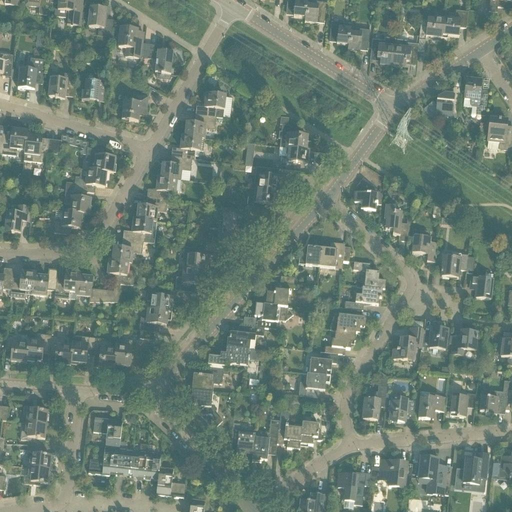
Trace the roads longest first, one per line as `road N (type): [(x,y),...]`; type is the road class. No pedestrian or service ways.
road 1 (residential): [(348,446),(343,397),(410,283),(325,200)]
road 2 (residential): [(150,397),(325,200)]
road 3 (residential): [(0,252),(80,247),(142,149)]
road 4 (residential): [(393,107),(233,7)]
road 5 (residential): [(348,446),(511,433)]
road 6 (residential): [(251,510),(150,397)]
road 7 (residential): [(142,149),(0,98)]
